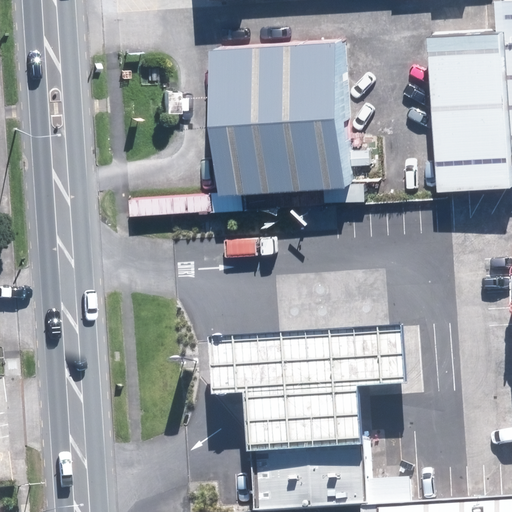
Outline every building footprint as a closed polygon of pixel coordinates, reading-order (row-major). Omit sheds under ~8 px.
[(511,16),(432,22),(443,195),(511,190),(511,16)] [(341,47),(212,55),(222,204),(351,196),(341,47)] [(179,112),(177,92),(164,93),(165,113),(179,112)] [(260,451),(370,444),(366,386),(419,383),(416,324),(218,336),(222,396),(257,394),(260,451)] [(420,411),(380,414),(382,430),(421,427),(420,411)] [(370,444),(260,451),(264,508),(373,501),(370,444)]
